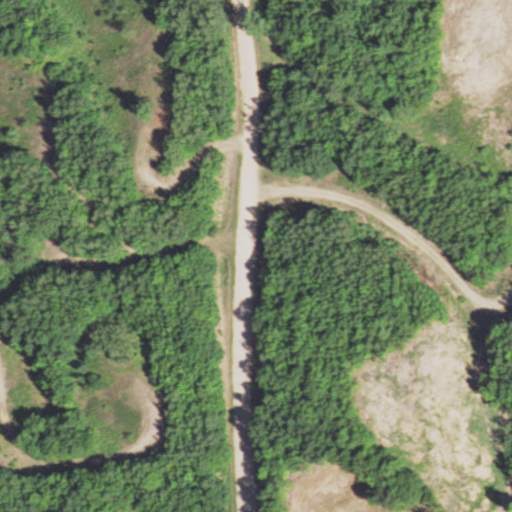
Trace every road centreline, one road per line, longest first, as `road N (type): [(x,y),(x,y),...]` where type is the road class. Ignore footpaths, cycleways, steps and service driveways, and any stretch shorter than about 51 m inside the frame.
road 1 (residential): [(240,0),(254,112),(245,254),(247,511)]
road 2 (residential): [(250,177),(333,188),(366,205),(424,241),(477,294),(511,280)]
